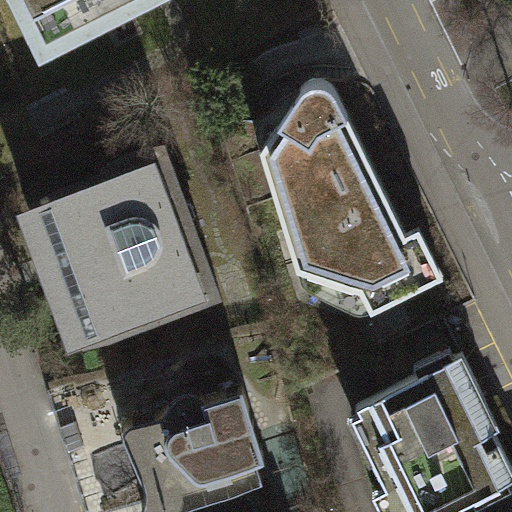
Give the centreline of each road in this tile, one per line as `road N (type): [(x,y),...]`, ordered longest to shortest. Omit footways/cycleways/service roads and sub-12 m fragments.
road 1 (residential): [(501,212),(395,0)]
road 2 (residential): [(53,511),(0,355)]
